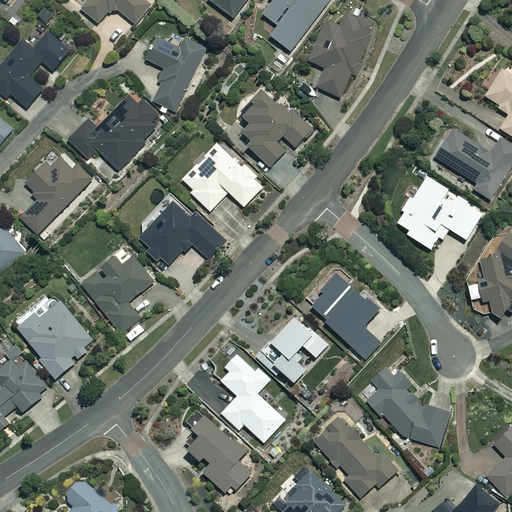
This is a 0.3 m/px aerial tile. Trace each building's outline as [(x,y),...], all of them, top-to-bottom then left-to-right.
[(152,6),(145,0),(90,0),(82,9),(98,23),(115,6),(134,24),(152,6)] [(210,0),(233,18),(246,0),(210,0)] [(330,0),(275,0),(264,14),(279,26),(272,36),(292,52),(330,0)] [(361,19),(348,13),(342,27),(329,21),(310,61),(326,69),(317,86),(341,98),(353,73),(355,74),(376,32),(359,23),(361,19)] [(55,72),(73,50),(51,31),(35,49),(25,40),(0,68),(0,91),(8,98),(11,94),(27,108),(44,88),(29,76),(42,61),(55,72)] [(148,60),(164,68),(158,82),(162,84),(153,101),(175,112),(207,49),(186,38),(181,49),(159,38),(148,60)] [(511,69),(506,66),(487,96),(500,105),(499,108),(510,115),(501,129),(511,135),(511,69)] [(280,104),(266,90),(254,103),(256,104),(244,117),(252,124),(244,132),(253,141),(249,146),(271,167),(289,149),(280,141),(284,136),(297,148),(314,130),(283,101),(280,104)] [(143,142),(158,127),(154,123),(161,117),(144,101),(139,105),(130,96),(99,128),(90,120),(69,141),(88,159),(97,150),(119,170),(144,144),(143,142)] [(0,146),(14,130),(0,117),(0,146)] [(68,134),(52,124),(46,133),(62,143),(68,134)] [(492,153),(453,128),(435,157),(478,184),(474,190),(492,201),(511,168),(511,144),(502,138),(492,153)] [(263,188),(219,146),(185,181),(194,190),(191,193),(211,212),(230,193),(245,207),(263,188)] [(76,172),(61,158),(52,167),(47,163),(27,183),(42,198),(22,218),(39,235),(94,179),(81,166),(76,172)] [(450,190),(429,177),(415,199),(412,197),(403,210),(406,212),(399,223),(411,230),(408,234),(433,249),(440,237),(444,239),(450,230),(468,240),(484,215),(449,193),(450,190)] [(168,196),(144,222),(144,235),(141,239),(151,248),(148,251),(159,261),(162,258),(170,266),(191,244),(208,259),(226,239),(198,213),(192,219),(168,196)] [(0,275),(27,253),(1,223),(0,224),(0,275)] [(511,231),(510,230),(494,259),(482,261),(485,278),(470,281),(473,299),(482,298),(483,302),(489,301),(493,314),(502,320),(508,310),(511,313),(511,231)] [(124,266),(118,258),(83,285),(121,333),(141,318),(129,303),(155,283),(135,257),(124,266)] [(327,293),(312,307),(366,360),(382,344),(365,327),(381,311),(338,269),(321,287),(327,293)] [(93,341),(61,301),(41,317),(38,313),(19,327),(43,357),(41,360),(56,379),(88,353),(84,348),(93,341)] [(329,345),(298,316),(274,343),(286,353),(276,364),(295,382),(307,370),(293,358),(304,346),(318,357),(329,345)] [(0,365),(0,430),(10,423),(5,417),(19,406),(24,412),(51,391),(16,346),(6,354),(9,358),(0,365)] [(256,372),(238,355),(226,367),(231,372),(222,381),(238,396),(222,413),(240,430),(245,425),(265,443),(286,421),(258,394),(272,380),(259,368),(256,372)] [(371,383),(379,391),(368,402),(382,416),(384,414),(405,437),(440,448),(451,413),(422,403),(412,393),(416,388),(401,372),(395,377),(387,368),(371,383)] [(353,388),(345,380),(335,390),(343,398),(353,388)] [(247,453),(199,407),(186,421),(202,436),(190,449),(202,461),(206,457),(213,463),(205,472),(231,496),(252,474),(239,461),(247,453)] [(367,444),(341,417),(315,442),(339,467),(341,465),(350,474),(345,479),(362,497),(376,484),(381,488),(399,471),(388,460),(392,457),(374,438),(367,444)] [(511,490),(511,428),(496,446),(507,457),(487,478),(507,496),(511,490)] [(337,511),(345,504),(307,466),(299,474),(304,479),(277,505),(283,511),(281,511),(337,511)] [(113,505),(85,482),(75,482),(69,490),(69,501),(76,506),(70,511),(118,511),(118,504),(113,505)] [(493,511),(499,506),(478,486),(454,511),(450,511),(442,504),(434,511),(493,511)]
